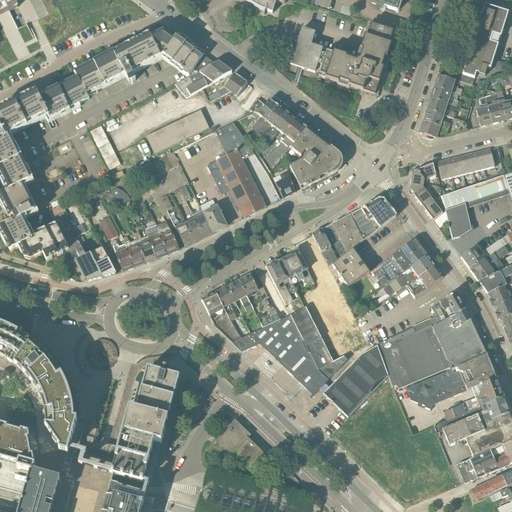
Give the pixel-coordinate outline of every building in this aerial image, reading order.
[(13,0),(0,0),(0,17),(9,12),(11,12),(18,8),(13,0)] [(244,0),(251,4),(257,8),(265,12),(272,14),(276,3),(283,5),(284,5),(285,4),(286,2),(286,1),(284,0),(244,0)] [(372,0),(371,4),(397,12),(400,0),(372,0)] [(508,13),(487,7),(483,20),(480,19),(460,82),(472,86),(476,74),(485,77),(488,68),(490,69),(508,13)] [(389,45),(393,32),(371,25),(367,38),(365,37),(361,50),(363,51),(359,61),(357,61),(356,63),(346,59),(347,57),(334,53),(333,55),(323,51),(323,50),(311,47),(315,34),(302,30),(290,68),(315,76),(315,74),(320,75),(326,77),(325,79),(338,83),(339,81),(349,84),(349,87),(373,94),(377,96),(381,83),(379,82),(383,69),(381,68),(385,58),(387,59),(391,45),(389,45)] [(51,120),(89,100),(87,94),(124,75),(129,84),(136,81),(131,72),(161,57),(159,54),(162,52),(164,54),(163,56),(177,67),(189,76),(203,57),(199,54),(200,52),(193,48),(186,42),(185,44),(182,41),(183,40),(178,36),(174,43),(169,39),(171,37),(164,32),(151,39),(150,35),(149,36),(150,38),(145,40),(144,38),(135,43),(136,45),(125,50),(125,48),(119,51),(117,46),(112,49),(114,53),(109,55),(110,57),(100,62),(99,60),(89,65),(90,67),(81,72),(80,70),(74,73),(77,78),(73,80),(74,82),(64,87),(63,85),(54,90),(54,92),(50,94),(50,92),(48,93),(39,97),(51,120)] [(215,65),(204,57),(203,57),(190,76),(191,77),(215,65)] [(175,85),(187,99),(231,73),(218,63),(215,65),(191,77),(175,85)] [(229,93),(236,98),(246,84),(233,75),(224,89),(219,92),(209,97),(211,102),(229,93)] [(436,83),(434,88),(451,93),(460,96),(462,90),(453,87),(455,81),(438,76),(438,77),(436,78),(436,81),(436,83)] [(451,93),(434,88),(434,89),(433,90),(432,92),(432,94),(431,99),(447,104),(457,107),(459,102),(449,99),(451,93)] [(7,192),(29,181),(25,171),(8,137),(6,138),(5,136),(47,115),(53,127),(54,126),(51,120),(39,97),(37,92),(31,95),(31,97),(22,102),(21,100),(9,106),(10,108),(0,113),(0,112),(0,177),(2,182),(7,192)] [(496,93),(496,95),(503,122),(511,119),(511,107),(510,102),(505,103),(502,92),(496,93)] [(485,98),(492,125),(494,125),(496,125),(498,123),(503,122),(496,95),(491,96),(485,98)] [(492,125),(485,98),(479,99),(481,109),(476,111),(480,128),(492,125)] [(447,104),(431,99),(430,100),(429,101),(428,104),(428,105),(427,110),(444,116),(453,119),(455,113),(446,110),(447,104)] [(250,110),(254,113),(262,103),(257,100),(250,110)] [(268,101),(261,110),(254,114),(260,118),(252,129),(257,133),(278,107),(269,101),(268,101)] [(266,137),(286,113),(278,107),(257,133),(264,139),(266,137)] [(449,131),(451,125),(442,122),(444,116),(427,110),(426,112),(425,113),(425,115),(425,117),(423,122),(449,131)] [(155,155),(209,129),(200,112),(146,137),(155,155)] [(281,139),(296,121),(286,113),(266,137),(272,142),(280,133),(282,134),(279,138),(281,139)] [(465,123),(453,119),(452,121),(457,123),(460,133),(467,131),(465,123)] [(296,121),(281,139),(283,141),(286,138),(288,139),(275,154),(282,160),(291,149),(307,129),(296,121)] [(449,131),(423,122),(421,127),(420,129),(420,131),(420,133),(419,134),(426,136),(426,138),(427,139),(430,140),(432,139),(433,138),(436,139),(438,134),(447,136),(460,133),(457,123),(452,121),(451,125),(449,131)] [(236,203),(244,219),(266,208),(242,161),(246,159),(254,154),(234,124),(215,133),(227,156),(221,159),(206,167),(221,196),(227,193),(233,205),(236,203)] [(101,127),(90,133),(109,171),(120,166),(101,127)] [(307,129),(291,149),(301,157),(305,152),(307,153),(304,157),(301,162),(290,167),(296,180),(301,190),(303,189),(336,173),(339,171),(341,168),(342,165),(343,163),(343,161),(342,158),(340,155),(338,153),(307,129)] [(479,153),(484,171),(495,168),(490,150),(479,153)] [(484,171),(479,153),(469,156),(473,174),(484,171)] [(168,157),(174,169),(180,166),(174,154),(168,157)] [(473,174),(469,156),(458,158),(463,176),(473,174)] [(162,160),(168,172),(174,169),(168,157),(162,160)] [(463,176),(458,158),(448,161),(452,179),(463,176)] [(168,172),(162,160),(156,163),(162,175),(168,172)] [(452,179),(448,161),(437,164),(441,182),(452,179)] [(162,175),(156,163),(150,166),(157,178),(162,175)] [(416,171),(416,172),(424,182),(436,177),(436,176),(433,165),(427,167),(427,166),(421,169),(422,169),(416,171)] [(157,178),(150,166),(145,169),(151,181),(157,178)] [(301,190),(296,180),(291,183),(284,170),(281,166),(276,171),(279,175),(282,182),(276,185),(283,199),(301,190)] [(151,181),(145,169),(138,172),(145,184),(151,181)] [(145,184),(138,172),(130,176),(133,181),(137,179),(141,186),(145,184)] [(424,182),(416,172),(413,174),(412,174),(412,180),(411,180),(410,186),(411,186),(410,192),(411,192),(413,195),(423,188),(424,182)] [(511,174),(502,178),(502,177),(441,198),(445,210),(444,210),(452,240),(459,238),(471,230),(465,208),(507,194),(511,207),(511,174)] [(29,181),(7,192),(0,195),(0,199),(1,202),(0,203),(5,213),(7,212),(10,218),(3,221),(6,227),(0,229),(0,231),(2,236),(4,235),(9,245),(7,246),(10,252),(21,247),(24,252),(23,253),(25,258),(31,260),(42,254),(46,261),(47,260),(47,259),(51,257),(52,258),(58,255),(57,254),(61,251),(62,253),(68,250),(57,227),(32,240),(22,219),(35,213),(21,186),(30,182),(29,181)] [(178,191),(185,203),(190,201),(184,188),(178,191)] [(423,188),(413,195),(416,199),(416,200),(419,205),(420,205),(423,209),(433,201),(423,188)] [(121,207),(131,201),(128,196),(123,192),(116,189),(108,193),(115,197),(116,198),(121,207)] [(185,203),(178,191),(173,194),(179,206),(185,203)] [(106,192),(103,198),(112,202),(115,197),(108,193),(106,192)] [(172,210),(166,197),(160,200),(167,212),(172,210)] [(361,210),(332,225),(346,254),(352,250),(397,217),(384,200),(379,199),(361,210)] [(433,201),(423,209),(426,213),(429,218),(430,218),(433,222),(443,215),(433,201)] [(86,283),(103,278),(95,263),(90,254),(85,256),(83,252),(86,250),(82,244),(79,245),(62,206),(50,213),(57,227),(68,250),(86,283)] [(202,213),(204,215),(213,235),(226,228),(215,206),(202,213)] [(213,235),(204,215),(194,220),(204,239),(213,235)] [(108,241),(118,236),(109,218),(99,223),(108,241)] [(204,239),(194,220),(185,225),(194,244),(204,239)] [(158,231),(158,233),(167,256),(179,251),(173,237),(166,223),(156,227),(158,231)] [(78,237),(85,233),(82,225),(74,229),(78,237)] [(194,244),(185,225),(175,230),(185,249),(194,244)] [(346,254),(332,225),(312,236),(329,268),(332,266),(331,266),(340,259),(346,254)] [(149,242),(156,260),(167,256),(158,233),(158,231),(156,227),(145,231),(147,235),(149,242)] [(156,260),(149,242),(143,244),(138,232),(134,234),(138,246),(144,264),(156,260)] [(461,258),(470,270),(509,242),(511,245),(511,233),(491,249),(485,242),(477,247),(476,247),(461,258)] [(144,264),(138,246),(131,249),(127,237),(123,239),(125,245),(133,268),(144,264)] [(371,272),(377,280),(420,249),(414,241),(371,272)] [(133,268),(125,245),(119,248),(118,246),(117,246),(115,242),(111,243),(122,273),(133,268)] [(511,245),(509,242),(470,270),(479,283),(505,270),(499,261),(511,251),(511,245)] [(420,249),(377,280),(383,287),(391,282),(410,268),(427,257),(420,249)] [(352,250),(346,254),(340,259),(331,266),(332,266),(348,289),(370,274),(352,250)] [(290,257),(280,262),(292,286),(304,280),(307,287),(313,284),(297,252),(290,255),(290,257)] [(95,263),(103,278),(110,276),(116,274),(108,260),(107,257),(95,263)] [(427,257),(410,268),(412,271),(406,275),(405,274),(384,289),(389,297),(406,287),(435,267),(427,257)] [(293,287),(292,286),(280,262),(277,263),(276,262),(265,268),(285,306),(290,304),(299,299),(293,287)] [(435,267),(406,287),(411,294),(414,299),(443,278),(435,267)] [(511,267),(505,270),(479,283),(488,296),(511,284),(511,267)] [(250,276),(239,281),(247,299),(253,296),(252,293),(257,290),(250,276)] [(336,279),(326,283),(330,291),(339,287),(336,279)] [(247,299),(239,281),(227,288),(234,303),(240,301),(246,314),(253,310),(247,299)] [(511,284),(488,296),(494,308),(511,299),(511,284)] [(229,323),(231,322),(237,318),(230,305),(234,303),(227,288),(215,294),(223,310),(229,323)] [(223,310),(215,294),(201,301),(210,317),(223,310)] [(439,303),(440,304),(446,313),(450,311),(452,313),(454,316),(465,310),(456,294),(439,303)] [(229,323),(223,310),(210,317),(215,328),(242,353),(260,345),(312,395),(309,398),(310,399),(328,381),(347,361),(344,358),(332,364),(304,309),(299,299),(290,304),(295,314),(280,321),(263,329),(241,339),(231,322),(229,323)] [(511,299),(494,308),(500,322),(511,316),(511,299)] [(440,304),(432,308),(437,318),(433,319),(437,326),(449,319),(455,328),(470,321),(471,320),(465,310),(454,316),(452,313),(442,319),(440,317),(446,313),(440,304)] [(263,329),(280,321),(275,310),(269,313),(272,319),(260,324),(263,329)] [(511,316),(500,322),(510,344),(511,343),(511,316)] [(451,370),(486,356),(477,336),(470,321),(455,328),(449,319),(437,326),(433,319),(429,321),(431,326),(449,368),(451,370)] [(431,326),(429,321),(411,329),(376,344),(377,346),(388,377),(392,387),(397,385),(399,389),(449,368),(431,326)] [(0,356),(0,357),(4,358),(7,360),(9,362),(11,363),(14,365),(17,368),(20,370),(22,373),(23,373),(25,375),(27,378),(29,380),(30,381),(32,384),(33,385),(33,386),(35,389),(37,391),(37,392),(39,395),(39,396),(41,400),(41,401),(42,402),(43,405),(43,406),(44,409),(44,412),(45,415),(45,417),(45,420),(46,423),(46,426),(46,427),(46,428),(45,428),(46,428),(46,429),(54,441),(56,444),(58,447),(60,449),(59,452),(69,455),(77,421),(74,421),(74,416),(73,413),(73,409),(72,405),(71,401),(70,398),(69,394),(68,393),(68,391),(66,387),(64,383),(63,380),(61,376),(59,374),(57,370),(55,367),(52,363),(49,360),(46,357),(43,353),(42,353),(35,346),(27,340),(23,337),(19,334),(17,333),(15,332),(13,331),(12,330),(9,329),(5,327),(4,327),(0,326),(0,325),(0,356)] [(388,377),(377,346),(371,350),(360,356),(323,395),(347,419),(388,377)] [(487,355),(486,356),(451,370),(405,390),(414,393),(411,401),(419,404),(417,407),(430,412),(433,405),(434,406),(472,390),(496,380),(495,378),(494,379),(486,357),(487,356),(487,355)] [(161,444),(179,378),(148,369),(136,411),(129,409),(117,456),(113,471),(111,478),(142,486),(149,464),(154,442),(161,444)] [(496,380),(472,390),(476,400),(443,414),(447,422),(503,398),(496,380)] [(483,431),(510,419),(503,398),(447,422),(433,428),(436,435),(443,432),(449,447),(453,445),(460,442),(465,440),(484,432),(483,431)] [(444,417),(442,414),(437,418),(440,423),(445,420),(445,419),(444,417)] [(479,456),(490,452),(501,448),(511,442),(511,422),(510,419),(483,431),(484,432),(465,440),(467,444),(473,442),(479,456)] [(232,455),(248,439),(251,436),(235,421),(206,450),(222,466),(232,455)] [(0,461),(17,466),(18,467),(17,470),(20,471),(20,470),(30,473),(31,474),(34,474),(34,472),(35,469),(35,467),(33,457),(29,436),(28,434),(0,426),(0,461)] [(248,439),(232,455),(253,476),(269,459),(248,439)] [(495,462),(498,470),(511,464),(511,442),(501,448),(505,457),(495,462)] [(490,452),(479,456),(473,459),(474,460),(474,459),(482,477),(498,470),(495,462),(490,452)] [(474,460),(473,459),(457,466),(465,484),(482,477),(474,459),(474,460)] [(511,472),(501,477),(506,488),(511,485),(511,472)] [(51,511),(52,511),(53,507),(61,481),(34,474),(31,474),(22,504),(20,511),(51,511)] [(506,488),(501,477),(489,483),(494,493),(506,488)] [(475,501),(488,496),(494,493),(489,483),(471,491),(475,501)] [(506,488),(494,493),(488,496),(492,504),(508,497),(508,496),(511,494),(511,485),(506,488)] [(141,511),(142,510),(141,510),(142,508),(140,507),(113,499),(113,500),(108,498),(107,498),(106,499),(107,499),(104,510),(103,510),(102,511),(141,511)]
